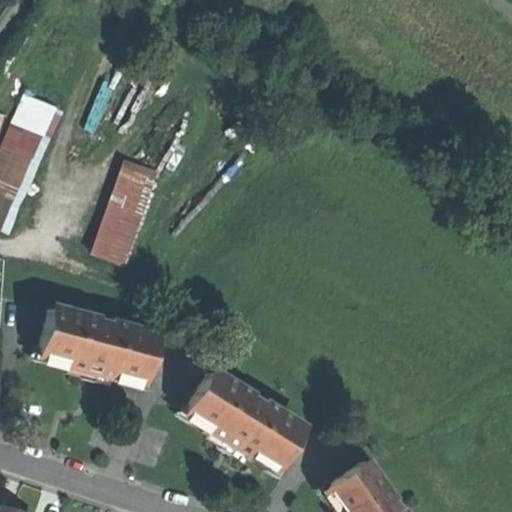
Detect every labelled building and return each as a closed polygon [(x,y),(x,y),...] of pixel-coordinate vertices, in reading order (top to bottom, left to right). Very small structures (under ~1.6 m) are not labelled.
[(22,91),(0,150),(0,227),(14,233),(60,105),(22,91)] [(127,266),(159,168),(123,157),(91,254),(127,266)] [(43,302),(33,345),(63,352),(61,359),(82,364),(108,370),(109,365),(139,372),(150,329),(137,326),(138,320),(105,311),(104,315),(93,312),(94,309),(57,299),(56,305),(43,302)] [(201,362),(179,400),(205,415),(202,420),(224,433),(245,445),(247,440),(274,455),(296,416),(285,410),(287,406),(257,389),(255,391),(243,385),(245,381),(215,364),(212,369),(201,362)] [(355,450),(319,477),(338,501),(334,504),(339,511),(406,511),(395,497),(393,499),(385,489),(388,487),(367,458),(363,461),(355,450)] [(28,511),(14,507),(0,502),(0,511),(28,511)]
